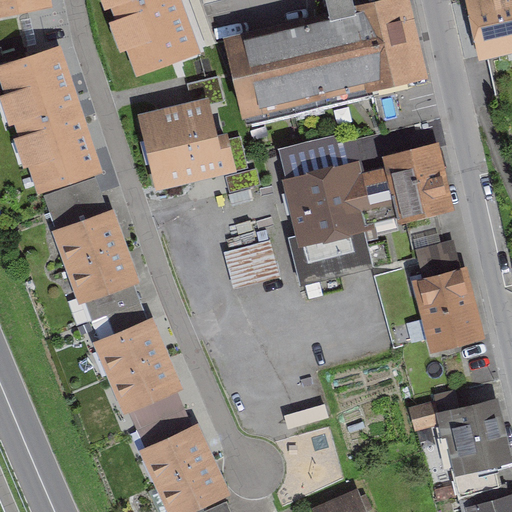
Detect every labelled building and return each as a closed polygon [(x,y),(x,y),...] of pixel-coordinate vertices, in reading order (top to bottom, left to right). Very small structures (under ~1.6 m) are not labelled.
[(0,0),(0,11),(53,1),(52,0),(0,0)] [(178,0),(106,0),(135,78),(199,56),(178,0)] [(427,85),(405,0),(379,0),(305,18),(217,38),(241,130),(427,85)] [(511,0),(457,0),(473,61),(511,50),(511,0)] [(102,167),(60,41),(0,60),(0,76),(37,188),(102,167)] [(217,153),(205,101),(132,120),(151,198),(235,178),(228,150),(217,153)] [(397,229),(450,214),(434,144),(379,158),(381,167),(396,225),(397,229)] [(396,225),(381,167),(357,173),(355,161),(278,178),(294,250),(396,225)] [(62,272),(122,249),(107,212),(47,235),(62,272)] [(232,283),(279,278),(275,238),(228,243),(232,283)] [(75,309),(135,284),(122,249),(62,272),(75,309)] [(428,357),(481,341),(462,267),(410,282),(428,357)] [(163,357),(147,321),(88,346),(105,382),(163,357)] [(121,418),(177,392),(163,357),(105,382),(121,418)] [(504,464),(490,401),(441,412),(454,475),(504,464)] [(192,428),(136,455),(152,490),(208,463),(192,428)] [(208,463),(152,490),(161,511),(194,511),(223,497),(208,463)] [(511,511),(511,491),(460,508),(461,511),(511,511)] [(359,511),(350,492),(309,511),(359,511)]
